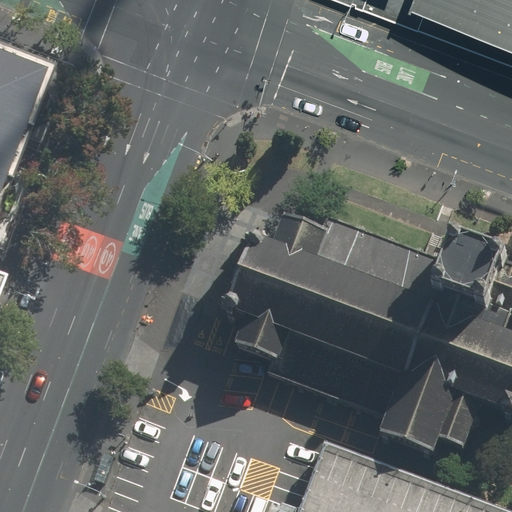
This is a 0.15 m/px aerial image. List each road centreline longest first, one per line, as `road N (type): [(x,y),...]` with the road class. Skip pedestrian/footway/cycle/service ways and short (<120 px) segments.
road 1 (primary): [(180,7),(0,511)]
road 2 (secondary): [(180,7),(511,137)]
